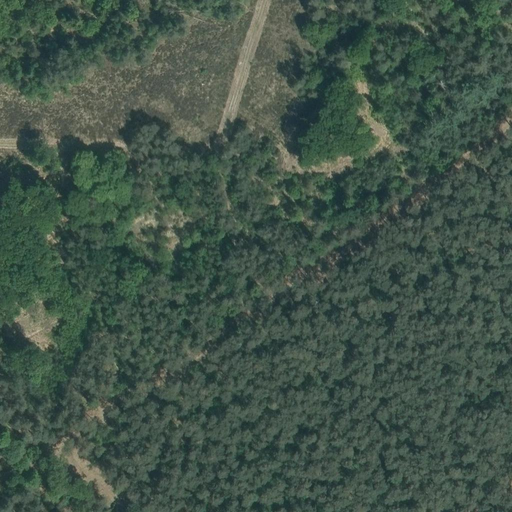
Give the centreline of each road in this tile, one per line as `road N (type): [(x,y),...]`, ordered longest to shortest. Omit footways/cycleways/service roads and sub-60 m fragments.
road 1 (track): [(56,445),(511,107)]
road 2 (track): [(215,145),(0,137)]
road 3 (track): [(267,0),(207,166)]
